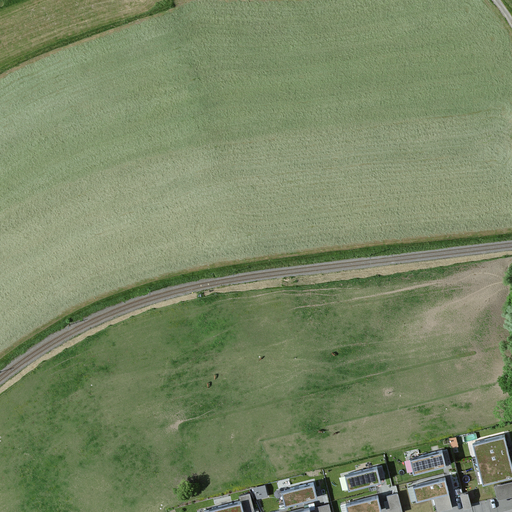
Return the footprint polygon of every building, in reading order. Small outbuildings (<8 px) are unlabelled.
[(503,436),(472,444),(481,481),(511,473),(503,436)] [(409,463),(413,479),(450,470),(446,454),(409,463)] [(345,476),(349,492),(381,484),(377,469),(345,476)] [(498,495),(511,492),(511,477),(495,480),(498,495)] [(411,489),(414,502),(445,495),(442,482),(411,489)] [(285,507),(318,499),(314,485),(282,492),(285,507)] [(245,506),(255,504),(250,488),(241,490),(245,506)] [(400,488),(386,490),(389,511),(403,509),(400,488)] [(378,511),(384,511),(380,494),(343,503),(345,511),(378,511)] [(243,511),(241,503),(206,511),(243,511)]
